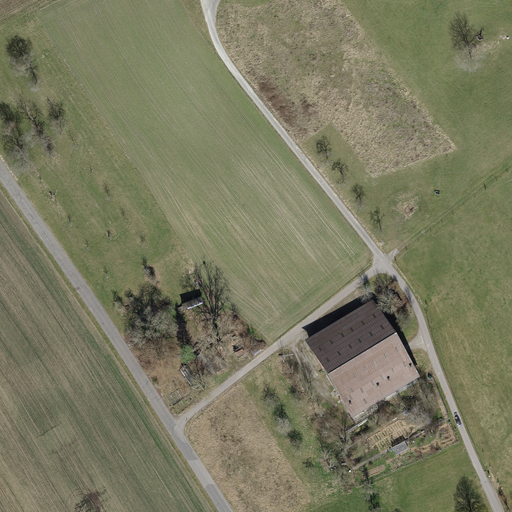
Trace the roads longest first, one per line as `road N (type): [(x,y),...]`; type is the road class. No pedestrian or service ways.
road 1 (unclassified): [(225,511),(0,173)]
road 2 (track): [(385,261),(222,51),(206,11)]
road 3 (track): [(385,261),(419,312),(497,511)]
road 4 (track): [(171,426),(385,261)]
